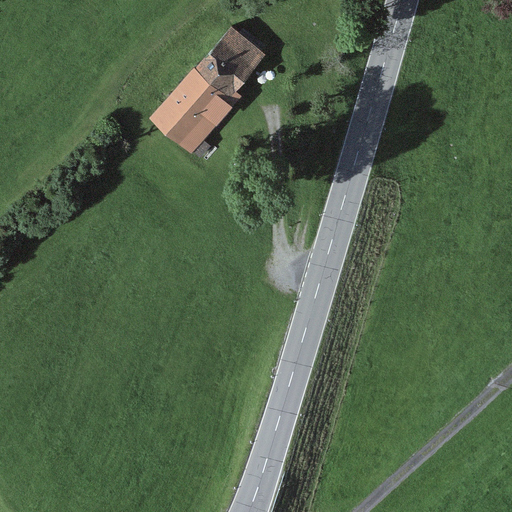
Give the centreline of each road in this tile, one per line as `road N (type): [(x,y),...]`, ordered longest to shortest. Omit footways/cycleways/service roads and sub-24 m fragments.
road 1 (secondary): [(403,0),(248,511)]
road 2 (track): [(511,375),(363,511)]
